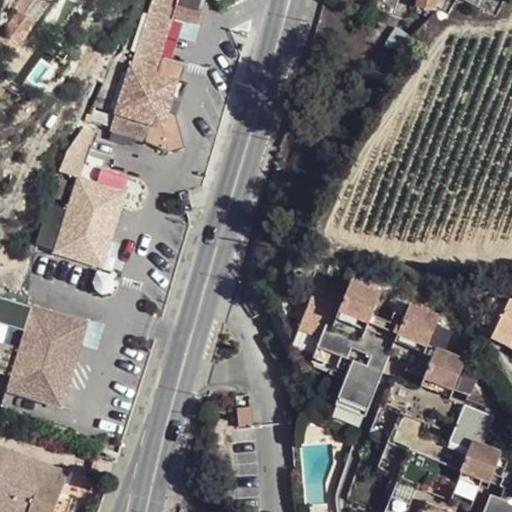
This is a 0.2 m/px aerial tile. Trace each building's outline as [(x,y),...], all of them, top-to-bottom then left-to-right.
[(14,0),(12,5),(23,14),(34,0),(14,0)] [(34,0),(23,14),(35,23),(52,0),(34,0)] [(149,123),(163,128),(178,79),(154,72),(176,0),(148,0),(142,11),(133,26),(118,50),(111,59),(92,105),(114,112),(149,123)] [(417,0),(416,6),(437,11),(438,0),(417,0)] [(462,0),(497,17),(505,0),(462,0)] [(25,35),(35,23),(23,14),(14,27),(25,35)] [(144,139),(149,123),(114,112),(110,127),(144,139)] [(105,271),(130,192),(76,173),(51,255),(105,271)] [(369,323),(373,315),(382,292),(351,280),(347,289),(320,278),(298,329),(321,340),(315,355),(312,362),(331,370),(330,374),(346,381),(335,405),(364,416),(391,351),(395,343),(404,347),(400,356),(411,360),(420,364),(417,374),(424,377),(420,385),(393,375),(368,435),(388,443),(377,471),(391,477),(397,480),(384,511),(407,511),(414,497),(422,501),(418,511),(511,511),(511,471),(506,469),(508,461),(481,450),(494,418),(450,399),(454,389),(466,360),(428,345),(440,316),(411,304),(405,316),(399,335),(369,323)] [(3,390),(67,407),(93,321),(0,295),(0,320),(22,326),(3,390)] [(511,304),(508,303),(494,296),(491,302),(478,296),(462,330),(506,350),(504,353),(511,356),(511,304)] [(391,322),(373,315),(369,323),(399,335),(405,316),(395,312),(391,322)] [(293,344),(315,355),(321,340),(298,329),(293,344)] [(0,370),(7,373),(13,346),(0,342),(0,370)] [(391,351),(400,356),(404,347),(395,343),(391,351)] [(406,369),(417,374),(420,364),(411,360),(406,369)] [(468,394),(454,389),(450,399),(494,418),(497,411),(467,399),(468,394)] [(250,408),(237,409),(238,426),(253,424),(250,408)] [(0,511),(53,511),(63,487),(41,479),(39,485),(3,471),(6,464),(0,461),(0,511)] [(41,479),(6,464),(3,471),(39,485),(41,479)]
